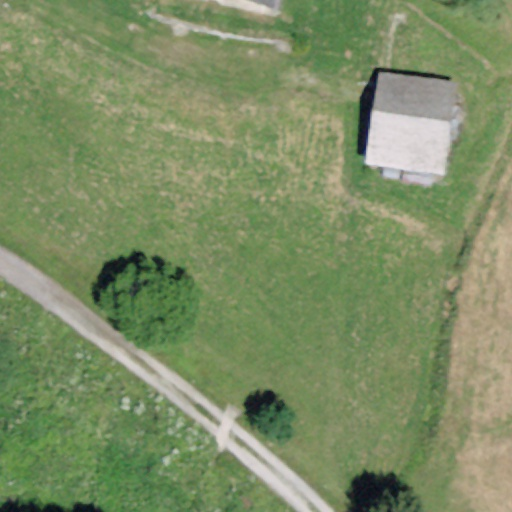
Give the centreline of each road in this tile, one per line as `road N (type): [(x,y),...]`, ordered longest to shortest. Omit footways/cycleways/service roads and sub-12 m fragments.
road 1 (track): [(0,259),(209,416),(315,511)]
road 2 (track): [(240,73),(56,0)]
